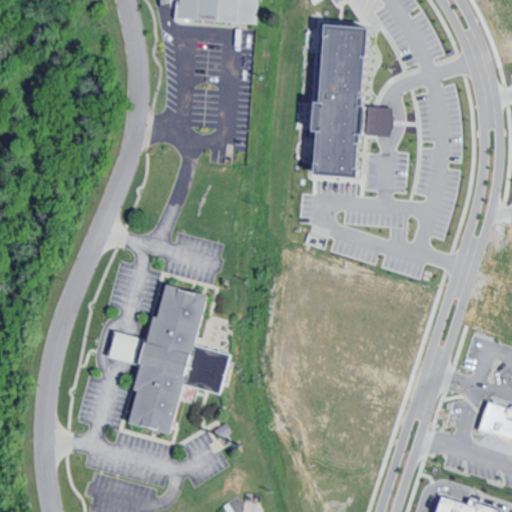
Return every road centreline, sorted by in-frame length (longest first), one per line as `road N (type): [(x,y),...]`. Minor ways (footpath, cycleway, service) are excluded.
road 1 (residential): [(441,0),(459,28),(480,97),(483,170),(379,511),(420,438),(499,170),(495,95),(460,0)]
road 2 (residential): [(53,511),(45,398),(55,342),(134,130),(124,0)]
